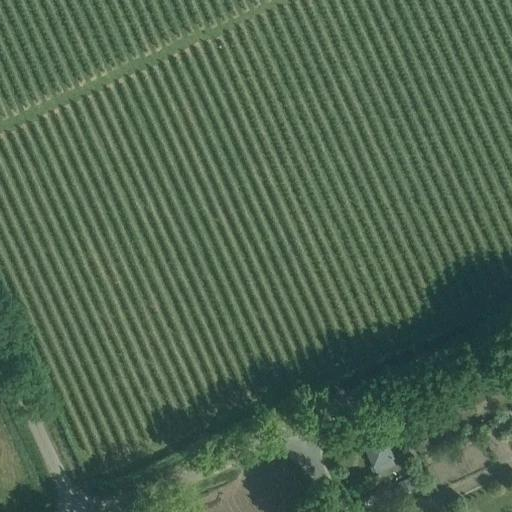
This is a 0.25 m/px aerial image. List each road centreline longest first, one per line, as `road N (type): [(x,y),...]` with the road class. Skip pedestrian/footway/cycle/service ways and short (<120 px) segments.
road 1 (unclassified): [(305,434),(511,340)]
road 2 (unclassified): [(125,511),(305,434)]
road 3 (unclassified): [(74,511),(0,346)]
